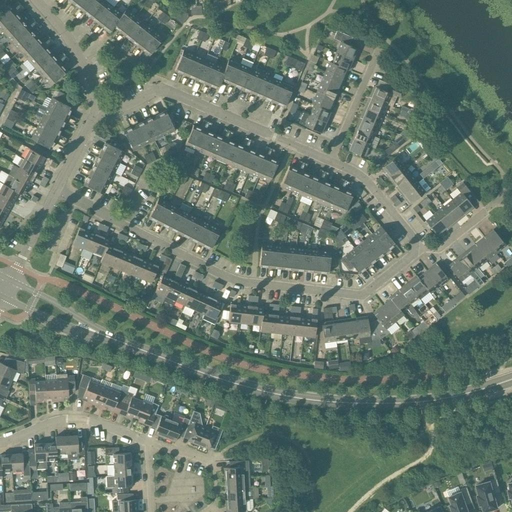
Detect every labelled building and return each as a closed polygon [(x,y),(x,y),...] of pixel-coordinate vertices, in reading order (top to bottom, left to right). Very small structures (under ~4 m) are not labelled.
[(89,0),(75,0),(73,3),(82,10),(89,0)] [(91,17),(105,0),(104,0),(89,0),(82,10),(91,17)] [(100,24),(113,7),(105,0),(91,17),(100,24)] [(0,6),(0,22),(14,10),(6,1),(0,6)] [(122,14),(113,7),(100,24),(109,32),(114,27),(113,26),(122,14)] [(113,26),(114,27),(122,33),(136,16),(127,8),(122,14),(113,26)] [(14,10),(0,22),(0,28),(4,34),(21,19),(14,10)] [(161,21),(166,14),(162,11),(157,18),(161,21)] [(175,17),(180,23),(187,16),(182,11),(175,17)] [(170,17),(166,14),(161,21),(164,24),(170,17)] [(131,40),(145,23),(136,16),(122,33),(131,40)] [(4,34),(12,42),(29,27),(21,19),(4,34)] [(154,30),(145,23),(131,40),(140,48),(154,30)] [(29,27),(12,42),(20,51),(36,36),(29,27)] [(163,37),(154,30),(140,48),(149,55),(163,37)] [(337,52),(355,60),(360,50),(350,45),(353,37),(337,30),(333,38),(341,42),(337,52)] [(238,35),(235,42),(242,44),(245,37),(238,35)] [(20,51),(27,59),(44,45),(36,36),(20,51)] [(27,59),(35,68),(52,53),(44,45),(27,59)] [(174,70),(185,75),(194,55),(183,50),(174,70)] [(337,52),(332,62),(332,63),(348,70),(351,71),(355,60),(337,52)] [(35,68),(42,77),(59,62),(52,53),(35,68)] [(196,79),(204,59),(194,55),(185,75),(196,79)] [(297,59),(293,58),(289,66),(302,71),(305,63),(296,60),(297,59)] [(206,84),(215,64),(204,59),(196,79),(206,84)] [(231,84),(240,63),(229,59),(225,68),(226,68),(221,79),(222,80),(231,84)] [(325,72),(344,80),(348,70),(332,63),(332,62),(330,61),(325,72)] [(67,71),(59,62),(42,77),(50,85),(67,71)] [(251,68),(240,63),(231,84),(236,86),(242,88),(251,68)] [(226,68),(225,68),(215,64),(206,84),(218,89),(222,80),(221,79),(226,68)] [(6,71),(9,75),(16,69),(13,65),(6,71)] [(252,93),(261,72),(251,68),(242,88),(252,93)] [(19,73),(16,69),(9,75),(12,78),(19,73)] [(263,97),(272,77),(261,72),(252,93),(263,97)] [(325,72),(321,82),(339,91),(344,80),(325,72)] [(274,102),(282,81),(272,77),(263,97),(274,102)] [(28,88),(35,83),(32,79),(25,85),(28,88)] [(293,86),(282,81),(274,102),(284,106),(293,86)] [(335,101),(339,91),(321,82),(316,93),(335,101)] [(38,86),(35,83),(28,88),(31,92),(38,86)] [(374,86),(369,96),(388,104),(387,105),(392,107),(397,96),(401,98),(404,90),(390,84),(387,91),(374,86)] [(21,89),(19,93),(27,97),(29,93),(21,89)] [(52,97),(47,108),(67,117),(72,107),(68,105),(72,98),(59,91),(55,99),(52,97)] [(27,97),(19,93),(17,97),(24,101),(27,97)] [(331,111),(335,101),(316,93),(312,104),(314,105),(314,104),(331,111)] [(369,96),(365,107),(383,115),(387,105),(388,104),(369,96)] [(314,104),(314,105),(310,115),(328,123),(333,112),(331,111),(314,104)] [(383,115),(365,107),(360,117),(379,125),(383,115)] [(67,117),(47,108),(42,118),(61,128),(67,117)] [(155,115),(165,135),(175,130),(165,110),(155,115)] [(401,110),(399,115),(405,117),(407,118),(409,114),(407,112),(401,110)] [(303,112),(299,123),(305,126),(324,133),(328,123),(310,115),(303,112)] [(154,140),(165,135),(155,115),(144,120),(154,140)] [(374,136),(379,125),(360,117),(356,128),(374,136)] [(42,118),(37,128),(56,138),(61,128),(42,118)] [(134,125),(144,145),(154,140),(144,120),(134,125)] [(133,150),(144,145),(134,125),(123,130),(133,150)] [(195,150),(204,129),(193,125),(184,145),(195,150)] [(56,138),(37,128),(31,139),(51,148),(56,138)] [(370,146),(374,136),(356,128),(351,138),(370,146)] [(195,150),(206,154),(214,134),(204,129),(195,150)] [(206,154),(216,159),(225,138),(214,134),(206,154)] [(392,144),(393,144),(396,149),(407,140),(403,136),(401,136),(392,144)] [(105,141),(100,152),(120,162),(125,151),(121,149),(122,147),(115,142),(109,138),(107,143),(105,141)] [(225,138),(216,159),(227,163),(235,143),(225,138)] [(365,157),(370,146),(351,138),(347,149),(365,157)] [(416,145),(412,140),(404,147),(408,151),(416,145)] [(227,163),(237,168),(246,147),(235,143),(227,163)] [(387,156),(396,149),(393,144),(383,152),(387,156)] [(237,168),(248,172),(257,152),(246,147),(237,168)] [(24,158),(39,167),(45,157),(29,148),(24,158)] [(115,172),(120,162),(100,152),(95,162),(115,172)] [(248,172),(258,177),(267,156),(257,152),(248,172)] [(387,156),(383,152),(379,156),(382,160),(387,156)] [(388,177),(404,164),(397,155),(381,168),(388,177)] [(278,161),(267,156),(258,177),(269,181),(278,161)] [(19,168),(34,176),(39,167),(24,158),(23,159),(21,158),(17,165),(19,166),(19,168)] [(442,163),(439,159),(430,165),(434,170),(442,163)] [(109,183),(115,172),(95,162),(89,173),(109,183)] [(135,164),(132,169),(140,173),(142,168),(135,164)] [(395,186),(411,173),(404,164),(388,177),(395,186)] [(280,186),(291,191),(300,170),(289,166),(280,186)] [(19,168),(13,177),(29,186),(34,176),(19,168)] [(140,173),(132,169),(130,173),(138,177),(140,173)] [(300,170),(291,191),(302,195),(310,175),(300,170)] [(104,193),(109,183),(89,173),(84,183),(104,193)] [(402,195),(418,182),(411,173),(395,186),(402,195)] [(8,174),(3,184),(18,192),(24,195),(29,186),(13,177),(8,174)] [(310,175),(302,195),(312,200),(321,179),(310,175)] [(312,200),(323,204),(332,184),(321,179),(312,200)] [(418,182),(402,195),(410,204),(425,192),(426,193),(431,190),(430,189),(430,188),(422,179),(418,182)] [(3,184),(0,188),(0,194),(13,202),(18,192),(3,184)] [(323,204),(333,209),(342,188),(332,184),(323,204)] [(461,192),(452,199),(465,215),(474,207),(467,198),(472,194),(465,184),(459,189),(461,192)] [(124,185),(122,189),(130,193),(132,189),(124,185)] [(353,193),(342,188),(333,209),(344,213),(353,193)] [(130,193),(122,189),(120,193),(128,197),(130,193)] [(0,194),(0,206),(8,211),(13,202),(0,194)] [(149,217),(160,222),(170,202),(159,197),(149,217)] [(465,215),(452,199),(443,206),(456,222),(465,215)] [(180,208),(170,202),(160,222),(170,227),(180,208)] [(443,206),(435,213),(447,229),(456,222),(443,206)] [(190,213),(180,208),(170,227),(180,233),(190,213)] [(200,218),(190,213),(180,233),(190,238),(200,218)] [(361,213),(358,216),(363,222),(367,220),(361,213)] [(438,236),(447,229),(435,213),(425,220),(438,236)] [(360,225),(363,222),(358,216),(354,219),(360,225)] [(201,243),(211,223),(200,218),(190,238),(201,243)] [(211,223),(201,243),(211,248),(221,228),(211,223)] [(372,234),(386,251),(395,243),(381,226),(372,234)] [(83,247),(90,231),(80,227),(73,243),(83,247)] [(343,227),(340,230),(345,237),(349,234),(343,227)] [(485,236),(497,252),(506,245),(494,229),(485,236)] [(342,240),(345,237),(340,230),(336,233),(342,240)] [(93,252),(100,235),(90,231),(83,247),(93,252)] [(372,234),(363,241),(377,258),(386,251),(372,234)] [(100,235),(93,252),(103,256),(108,245),(110,239),(100,235)] [(488,259),(497,252),(485,236),(476,244),(488,259)] [(377,258),(363,241),(354,248),(368,265),(377,258)] [(271,267),(274,245),(262,243),(260,266),(271,267)] [(479,266),(488,259),(476,244),(467,251),(479,266)] [(118,249),(108,245),(103,256),(100,261),(111,266),(118,249)] [(283,268),(285,246),(274,245),(271,267),(283,268)] [(294,269),(297,247),(285,246),(283,268),(294,269)] [(306,271),(308,248),(297,247),(294,269),(306,271)] [(317,272),(319,249),(308,248),(306,271),(317,272)] [(345,255),(340,260),(349,271),(354,266),(359,273),(365,268),(368,265),(354,248),(345,255)] [(121,270),(128,253),(118,249),(111,266),(121,270)] [(331,251),(319,249),(317,272),(329,273),(331,251)] [(467,251),(458,258),(470,274),(475,280),(476,281),(480,285),(484,282),(474,270),(479,266),(467,251)] [(66,256),(60,253),(55,265),(62,267),(66,256)] [(131,274),(138,257),(128,253),(121,270),(131,274)] [(171,259),(166,256),(164,261),(160,271),(166,273),(171,259)] [(141,278),(148,261),(138,257),(131,274),(141,278)] [(470,274),(458,258),(449,265),(461,281),(470,274)] [(148,261),(141,278),(151,282),(158,266),(148,261)] [(185,266),(180,263),(175,275),(180,277),(185,266)] [(436,263),(427,270),(440,286),(449,278),(436,263)] [(498,271),(494,267),(490,270),(493,275),(498,271)] [(440,286),(427,270),(419,277),(418,277),(429,291),(431,293),(440,286)] [(153,295),(151,298),(162,303),(163,300),(165,296),(172,279),(162,275),(155,291),(153,295)] [(408,282),(420,298),(429,291),(418,277),(419,277),(417,275),(408,282)] [(182,284),(172,279),(165,296),(163,300),(173,305),(175,300),(182,284)] [(475,280),(471,283),(475,289),(480,285),(476,281),(475,280)] [(408,282),(399,289),(412,305),(420,298),(408,282)] [(175,300),(185,305),(192,289),(182,284),(175,300)] [(202,293),(192,289),(185,305),(194,310),(202,293)] [(399,289),(390,297),(391,298),(404,314),(403,312),(407,309),(412,314),(416,311),(412,305),(399,289)] [(212,298),(202,293),(194,310),(204,314),(212,298)] [(222,309),(219,308),(222,302),(212,298),(204,314),(202,319),(215,324),(222,309)] [(391,298),(383,306),(395,322),(404,314),(391,298)] [(239,322),(241,304),(230,303),(228,321),(239,322)] [(250,324),(252,306),(241,304),(239,322),(250,324)] [(252,306),(250,324),(261,325),(262,312),(263,313),(263,307),(252,306)] [(395,322),(383,306),(373,313),(380,322),(374,324),(381,339),(389,332),(386,329),(395,322)] [(273,314),(263,313),(262,312),(261,325),(260,330),(271,332),(273,314)] [(282,333),(284,315),(273,314),(271,332),(282,333)] [(293,334),(295,316),(284,315),(282,333),(293,334)] [(306,317),(295,316),(293,334),(304,335),(306,317)] [(371,342),(370,340),(381,339),(374,324),(369,326),(367,316),(356,317),(358,337),(359,344),(371,342)] [(185,329),(188,323),(176,317),(173,324),(185,329)] [(306,317),(304,335),(315,336),(317,318),(306,317)] [(344,319),(347,339),(358,337),(356,317),(344,319)] [(336,340),(347,339),(344,319),(333,320),(336,340)] [(336,340),(333,320),(321,322),(324,341),(336,340)] [(0,362),(0,374),(12,380),(16,371),(24,374),(24,372),(28,372),(27,362),(25,362),(9,358),(6,364),(4,364),(0,362)] [(8,390),(12,380),(0,374),(0,393),(7,397),(10,391),(8,390)] [(56,380),(58,401),(64,400),(64,397),(69,397),(68,392),(75,392),(74,376),(67,377),(67,374),(56,375),(57,380),(56,380)] [(93,404),(98,390),(100,385),(90,381),(92,377),(83,374),(79,386),(86,389),(83,397),(88,399),(87,402),(93,404)] [(42,399),(47,398),(46,381),(35,382),(35,379),(28,379),(29,395),(35,394),(36,402),(42,402),(42,399)] [(58,401),(56,380),(46,381),(47,398),(52,398),(52,401),(58,401)] [(110,389),(100,385),(98,390),(93,404),(98,406),(99,403),(104,405),(110,389)] [(127,390),(134,394),(136,389),(129,386),(127,390)] [(120,393),(110,389),(104,405),(108,407),(107,409),(119,414),(126,395),(127,392),(121,390),(120,393)] [(126,395),(119,414),(130,418),(131,415),(136,417),(142,401),(126,395)] [(153,403),(152,405),(142,401),(136,417),(140,419),(139,422),(151,426),(155,414),(159,405),(153,403)] [(164,417),(155,414),(151,426),(156,428),(154,434),(165,438),(172,420),(170,419),(171,418),(170,416),(166,415),(164,416),(164,417)] [(190,420),(187,429),(192,431),(189,441),(199,445),(206,426),(200,424),(200,423),(201,421),(191,417),(190,420)] [(187,429),(190,420),(184,418),(182,424),(172,420),(165,438),(175,442),(181,427),(187,429)] [(211,428),(206,426),(199,445),(209,449),(212,439),(218,441),(223,429),(213,425),(211,428)] [(66,436),(67,453),(68,459),(78,459),(78,455),(85,455),(84,441),(78,441),(78,435),(66,436)] [(57,454),(67,453),(66,436),(55,437),(56,443),(57,454)] [(46,461),(45,443),(34,444),(35,449),(28,450),(29,458),(30,469),(47,469),(46,461)] [(56,443),(45,443),(46,461),(57,460),(57,454),(56,443)] [(113,454),(114,465),(131,464),(131,453),(119,453),(119,447),(105,448),(105,455),(113,454)] [(23,453),(12,454),(12,472),(22,471),(23,479),(30,479),(29,470),(30,469),(29,458),(23,458),(23,453)] [(2,472),(12,472),(12,454),(0,455),(1,461),(2,472)] [(226,478),(250,477),(249,460),(229,461),(230,467),(224,468),(224,479),(226,479),(226,478)] [(114,465),(107,465),(108,476),(114,476),(132,474),(131,464),(114,465)] [(58,473),(58,476),(58,482),(69,481),(69,473),(58,473)] [(133,486),(132,474),(114,476),(106,476),(107,487),(113,487),(113,493),(127,492),(127,486),(133,486)] [(226,479),(227,489),(250,488),(250,477),(226,478),(226,479)] [(494,494),(501,492),(497,479),(489,481),(490,482),(477,485),(480,495),(478,495),(480,505),(482,504),(484,511),(486,511),(488,511),(492,511),(492,510),(498,508),(494,494)] [(466,505),(473,503),(467,487),(460,490),(461,492),(448,497),(451,504),(449,505),(451,511),(468,511),(466,505)] [(250,488),(227,489),(227,500),(252,499),(258,498),(258,491),(258,488),(253,488),(250,488)] [(14,502),(13,492),(5,493),(6,502),(14,502)] [(112,511),(119,511),(121,511),(137,511),(136,500),(131,500),(130,494),(118,494),(118,502),(112,502),(112,511)] [(81,501),(70,502),(71,508),(70,511),(87,511),(87,510),(87,507),(87,497),(80,497),(81,501)] [(227,500),(226,500),(226,511),(233,511),(232,511),(247,511),(247,510),(250,510),(253,507),(252,499),(227,500)] [(59,507),(53,507),(54,511),(60,511),(59,511),(70,511),(71,508),(70,502),(59,502),(59,507)]
